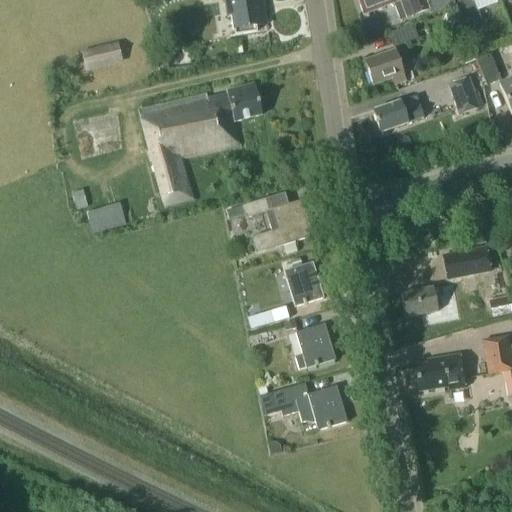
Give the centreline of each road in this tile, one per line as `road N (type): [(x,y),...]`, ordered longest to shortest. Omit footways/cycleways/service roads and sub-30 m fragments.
road 1 (residential): [(408,511),(347,208)]
road 2 (residential): [(347,208),(311,0)]
road 3 (residential): [(347,208),(511,163)]
